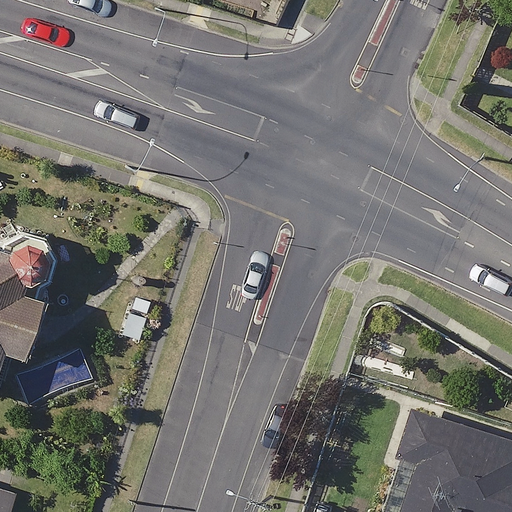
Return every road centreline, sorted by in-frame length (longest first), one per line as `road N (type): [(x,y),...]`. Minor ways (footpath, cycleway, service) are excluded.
road 1 (residential): [(198,511),(321,153)]
road 2 (secondary): [(0,45),(256,141),(321,153)]
road 3 (secondary): [(321,153),(381,168),(511,241)]
road 4 (residential): [(321,153),(393,0)]
